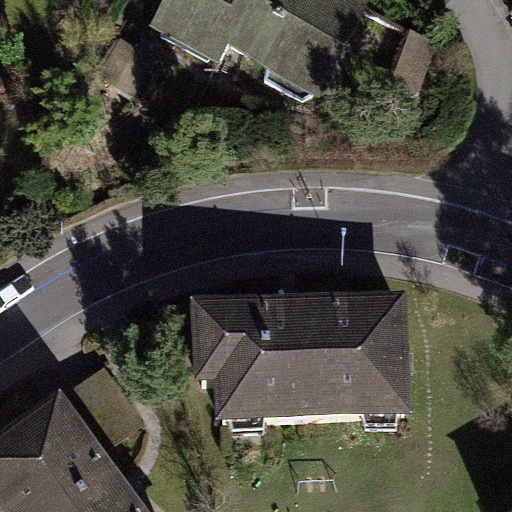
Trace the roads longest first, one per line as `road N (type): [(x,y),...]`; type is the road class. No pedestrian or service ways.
road 1 (residential): [(459,233),(405,222),(256,217),(172,235),(38,294),(0,320)]
road 2 (residential): [(455,0),(486,50),(489,108),(459,233)]
